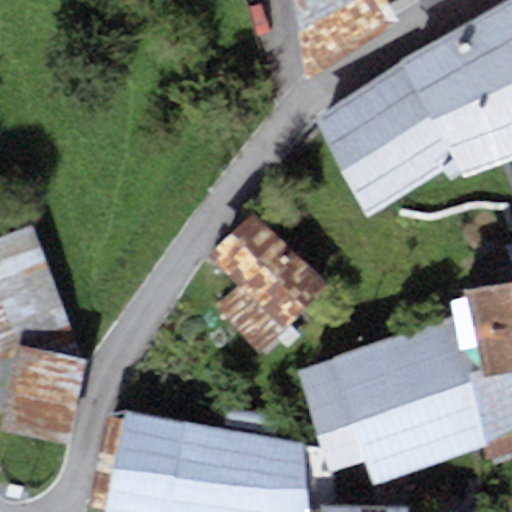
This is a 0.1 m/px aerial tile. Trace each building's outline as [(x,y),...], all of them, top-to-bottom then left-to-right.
[(369,0),(296,0),(313,65),(384,20),(369,0)] [(420,0),(431,16),(454,0),(420,0)] [(511,4),(412,63),(455,151),(465,165),(511,147),(511,4)] [(455,151),(412,63),(330,120),(368,199),(455,151)] [(258,225),(216,268),(243,294),(222,316),(269,361),(332,297),(258,225)] [(37,233),(0,244),(0,338),(64,318),(37,233)] [(511,291),(467,300),(483,386),(511,380),(511,291)] [(454,331),(292,381),(329,502),(511,445),(511,389),(472,391),(454,331)] [(89,372),(20,357),(4,430),(73,445),(89,372)] [(285,511),(296,455),(129,423),(112,511),(285,511)]
